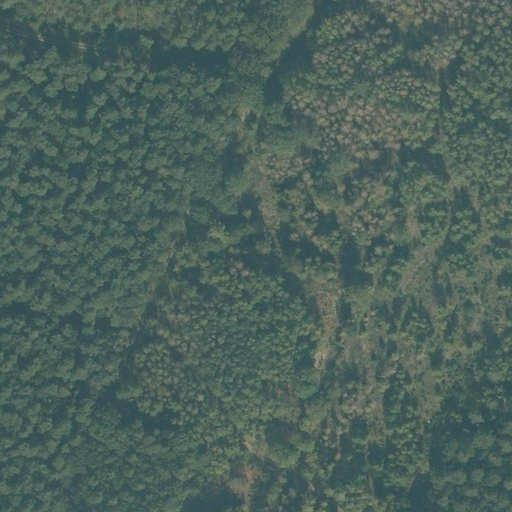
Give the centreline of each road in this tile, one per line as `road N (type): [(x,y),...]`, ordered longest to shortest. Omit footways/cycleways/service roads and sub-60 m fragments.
road 1 (track): [(68,511),(98,410),(208,173),(324,0)]
road 2 (track): [(0,314),(164,341),(235,434),(345,511)]
